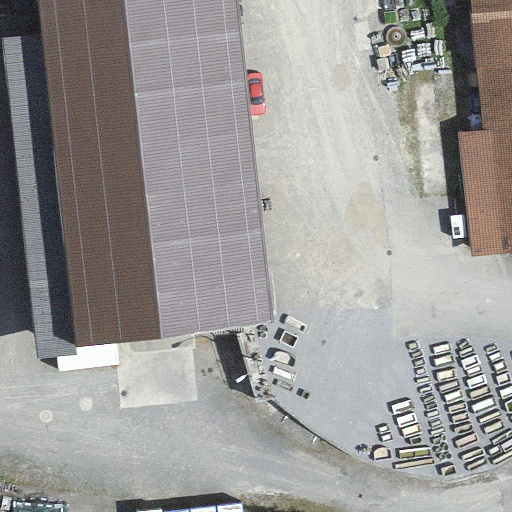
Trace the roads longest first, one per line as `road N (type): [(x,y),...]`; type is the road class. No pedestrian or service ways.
road 1 (track): [(511,308),(406,302),(359,277),(338,238),(326,0)]
road 2 (track): [(0,451),(384,511)]
road 3 (track): [(39,457),(7,316),(0,244)]
